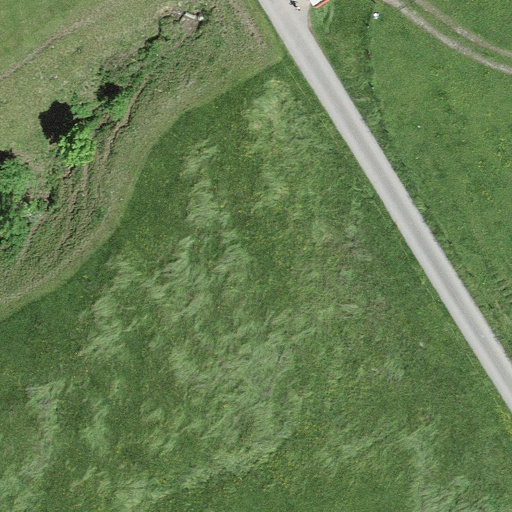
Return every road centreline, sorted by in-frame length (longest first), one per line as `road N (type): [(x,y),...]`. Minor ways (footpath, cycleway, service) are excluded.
road 1 (unclassified): [(511,387),(274,0)]
road 2 (track): [(129,0),(0,76)]
road 3 (track): [(404,0),(461,40),(511,62)]
